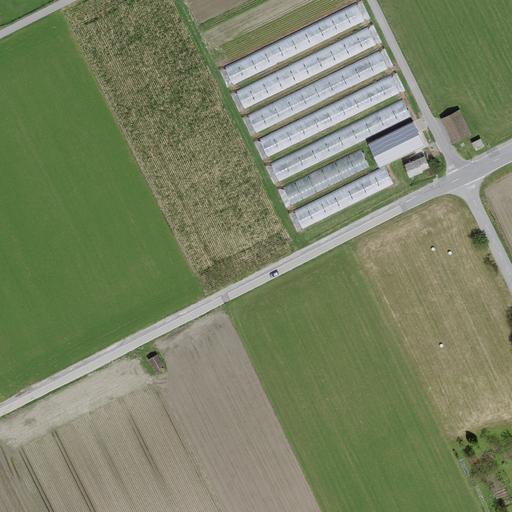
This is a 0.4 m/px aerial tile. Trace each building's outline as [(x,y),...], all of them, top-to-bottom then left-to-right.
[(361,9),(226,64),(232,80),(367,24),(361,9)] [(373,35),(237,86),(244,103),(379,51),(373,35)] [(249,112),(255,128),(382,77),(383,78),(392,74),(386,57),(249,112)] [(399,80),(261,136),(268,154),(384,106),(384,107),(406,97),(399,80)] [(409,103),(272,162),(280,181),(370,142),(381,168),(403,158),(412,178),(432,169),(423,147),(427,145),(409,103)] [(460,109),(441,117),(452,142),(470,134),(460,109)] [(365,153),(284,187),(292,204),(372,171),(365,153)] [(390,171),(296,209),(302,225),(385,192),(384,191),(396,186),(390,171)]
